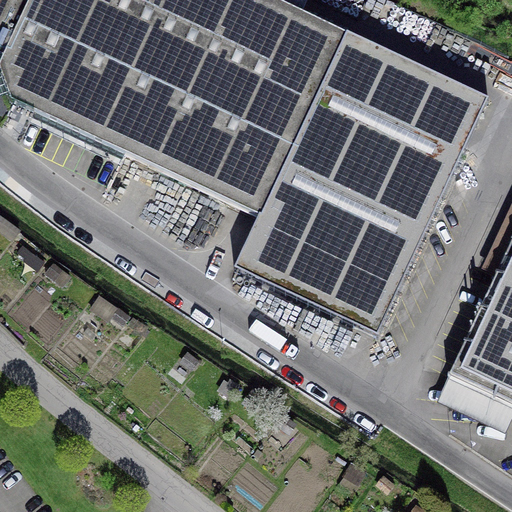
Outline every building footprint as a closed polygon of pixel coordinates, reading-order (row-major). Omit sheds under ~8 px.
[(234,280),(377,348),(489,111),(304,20),(311,0),(0,0),(0,62),(3,64),(0,71),(0,86),(11,113),(259,228),(234,280)] [(511,425),(511,211),(482,275),(496,282),(436,408),(505,441),(511,425)] [(0,234),(11,243),(20,230),(0,214),(0,234)] [(38,271),(45,262),(21,244),(16,251),(25,258),(24,261),(38,271)] [(44,274),(62,288),(71,276),(53,262),(44,274)] [(124,327),(130,317),(99,295),(89,310),(108,323),(112,318),(124,327)] [(143,335),(148,327),(134,318),(128,326),(143,335)] [(48,329),(51,325),(45,319),(42,322),(48,329)] [(83,333),(93,340),(97,335),(87,327),(83,333)] [(192,372),(199,361),(187,353),(180,363),(192,372)] [(216,392),(231,400),(239,385),(230,380),(229,383),(223,380),(216,392)] [(251,390),(241,403),(250,410),(260,397),(251,390)] [(290,436),(297,424),(285,417),(278,429),(290,436)] [(294,453),(307,435),(300,429),(286,448),(294,453)] [(278,450),(281,446),(271,437),(268,440),(278,450)] [(252,455),(258,460),(263,453),(257,449),(252,455)] [(335,460),(344,466),(347,462),(338,456),(335,460)] [(354,493),(367,473),(350,462),(337,482),(354,493)] [(375,485),(387,495),(395,485),(383,475),(375,485)]
